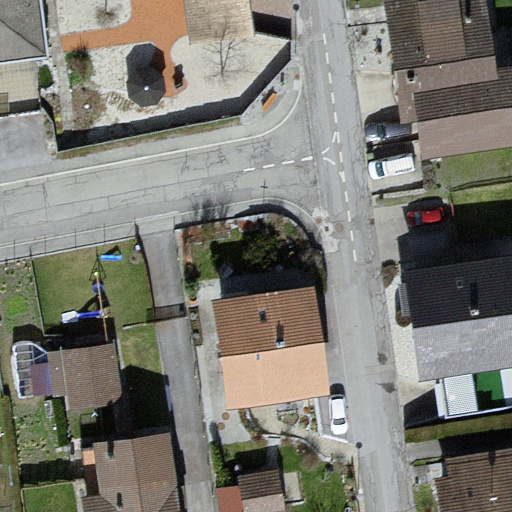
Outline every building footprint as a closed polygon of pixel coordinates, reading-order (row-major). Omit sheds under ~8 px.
[(49,0),(0,0),(0,67),(57,60),(49,0)] [(257,0),(151,0),(151,1),(163,0),(190,0),(196,51),(262,44),(257,0)] [(472,0),(364,0),(359,1),(367,86),(389,84),(396,152),(511,140),(511,119),(507,66),(479,68),(472,0)] [(494,259),(380,272),(391,374),(505,362),(494,259)] [(299,284),(193,296),(206,407),(311,395),(299,284)] [(48,339),(56,395),(121,386),(113,329),(48,339)] [(146,430),(83,440),(91,493),(62,498),(64,511),(158,511),(152,473),(146,430)] [(511,511),(511,449),(420,461),(426,511),(511,511)] [(222,505),(281,497),(277,464),(218,472),(222,505)]
